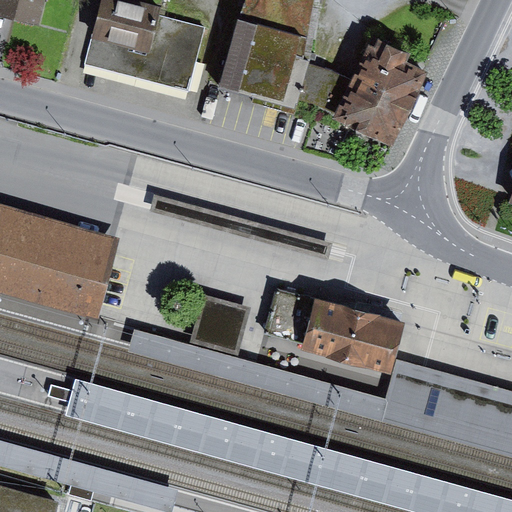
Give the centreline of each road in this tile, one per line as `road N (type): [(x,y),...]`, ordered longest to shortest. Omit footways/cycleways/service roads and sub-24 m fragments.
road 1 (unclassified): [(410,205),(0,96)]
road 2 (unclassified): [(496,0),(426,147),(410,205)]
road 3 (unclassified): [(410,205),(463,251),(511,271)]
